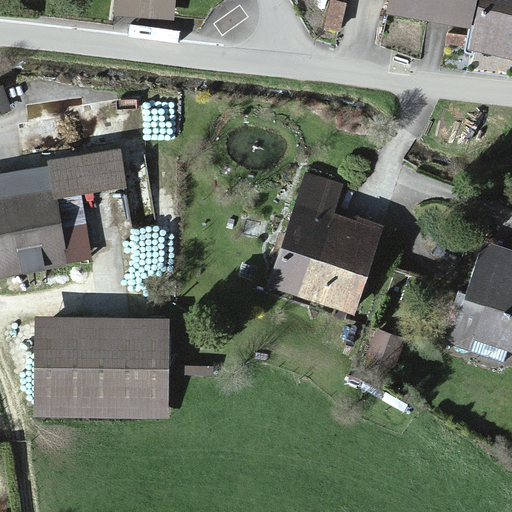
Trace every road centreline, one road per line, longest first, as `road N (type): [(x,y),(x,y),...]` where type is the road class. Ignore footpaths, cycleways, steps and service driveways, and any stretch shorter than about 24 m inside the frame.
road 1 (unclassified): [(0,34),(285,64)]
road 2 (unclassified): [(285,64),(511,97)]
